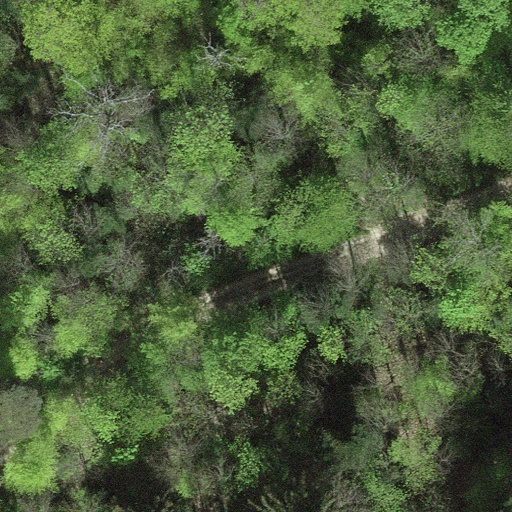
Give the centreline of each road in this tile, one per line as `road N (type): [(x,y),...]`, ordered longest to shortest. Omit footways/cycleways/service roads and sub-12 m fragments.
road 1 (track): [(0,459),(129,339),(197,294),(511,174)]
road 2 (track): [(0,119),(42,94),(106,74),(402,65),(511,51)]
